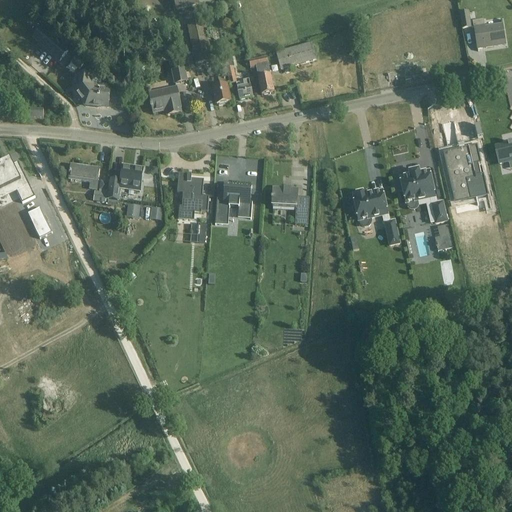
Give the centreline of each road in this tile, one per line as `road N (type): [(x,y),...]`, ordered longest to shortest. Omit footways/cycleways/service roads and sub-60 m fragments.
road 1 (tertiary): [(72,136),(177,141),(511,74)]
road 2 (unclassified): [(31,131),(207,511)]
road 3 (unclassified): [(72,136),(71,110),(0,46)]
